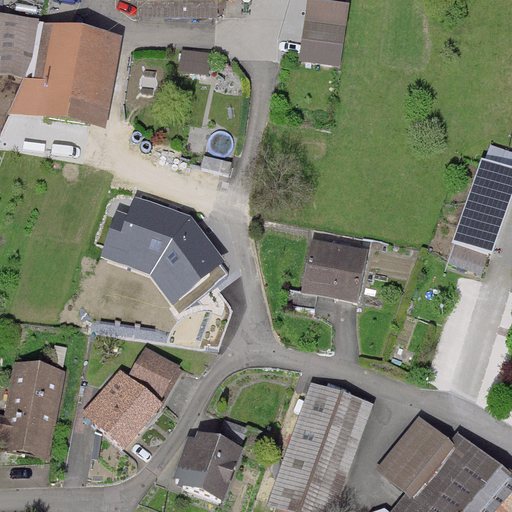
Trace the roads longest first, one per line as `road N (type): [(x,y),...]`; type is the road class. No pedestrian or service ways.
road 1 (residential): [(117,511),(164,463),(213,379),(240,363),(288,359),(329,369),(511,442)]
road 2 (track): [(129,31),(122,138),(230,219)]
